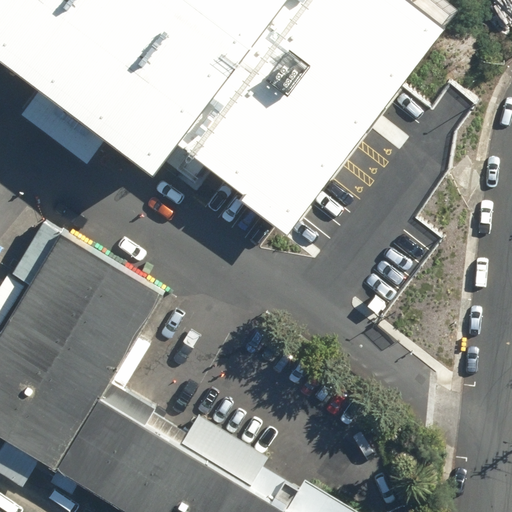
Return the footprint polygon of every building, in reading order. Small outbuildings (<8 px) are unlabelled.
[(0,0),(0,36),(1,37),(163,160),(183,135),(287,0),(0,0)] [(419,0),(287,0),(183,135),(287,214),(440,16),(419,0)] [(0,433),(22,447),(59,468),(101,398),(112,381),(166,290),(45,218),(37,231),(21,258),(11,274),(29,284),(0,333),(0,433)] [(355,511),(306,482),(302,489),(263,466),(269,457),(198,414),(186,434),(152,414),(156,407),(112,381),(101,398),(291,511),(355,511)] [(59,468),(131,511),(291,511),(101,398),(59,468)] [(38,462),(6,441),(0,450),(0,471),(22,486),(38,462)]
